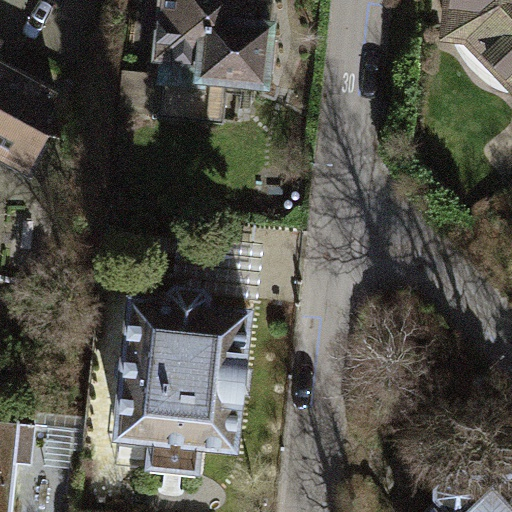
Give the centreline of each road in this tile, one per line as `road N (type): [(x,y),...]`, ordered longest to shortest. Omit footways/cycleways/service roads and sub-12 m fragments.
road 1 (residential): [(335,226),(312,511)]
road 2 (residential): [(357,0),(335,226)]
road 3 (residential): [(335,226),(413,256),(511,357)]
